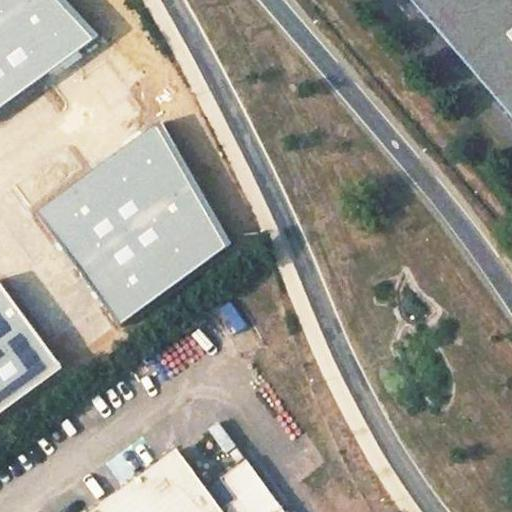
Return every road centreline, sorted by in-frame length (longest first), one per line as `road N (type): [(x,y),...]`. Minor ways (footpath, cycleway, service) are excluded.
road 1 (primary): [(166,0),(249,159),(324,335),(423,511)]
road 2 (primary): [(511,302),(416,167),(275,0)]
